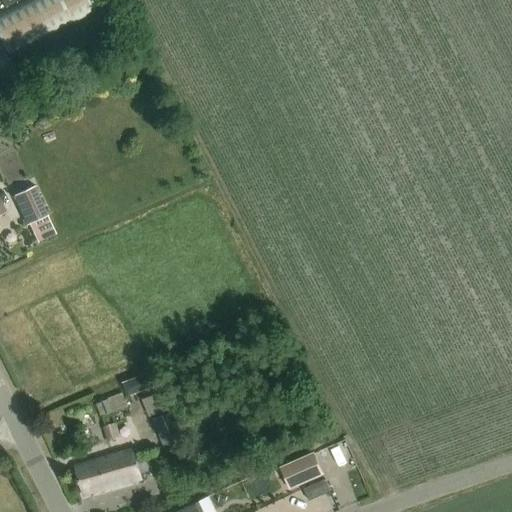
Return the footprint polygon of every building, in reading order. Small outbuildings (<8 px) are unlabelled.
[(0,39),(10,58),(98,12),(91,0),(23,0),(0,12),(0,39)] [(35,241),(53,232),(31,185),(11,194),(25,224),(27,222),(35,241)] [(153,373),(138,378),(142,391),(157,386),(153,373)] [(109,400),(97,404),(101,416),(113,412),(109,400)] [(169,414),(152,421),(163,447),(180,440),(169,414)] [(115,424),(102,428),(107,443),(120,439),(115,424)] [(90,495),(141,480),(133,451),(83,466),(84,472),(78,474),(83,491),(89,489),(90,495)] [(313,455),(279,470),(289,491),(322,476),(313,455)] [(327,481),(305,491),(310,502),(332,492),(327,481)]
